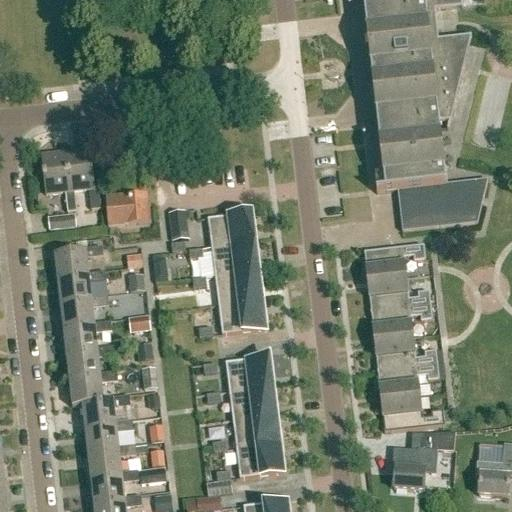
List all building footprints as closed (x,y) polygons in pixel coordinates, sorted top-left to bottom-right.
[(362,0),(385,195),(377,196),(377,197),(398,194),(402,236),(478,227),(488,183),(448,188),(441,126),(450,124),(448,133),(449,133),(472,39),(470,39),(439,43),(435,13),(462,10),(464,0),(362,0)] [(90,154),(66,157),(71,197),(74,196),(89,195),(91,212),(100,211),(97,192),(95,192),(90,154)] [(71,197),(66,157),(41,160),(46,200),(64,198),(66,216),(76,215),(74,196),(71,197)] [(109,230),(150,227),(148,199),(107,202),(109,230)] [(189,242),(186,215),(169,217),(172,244),(189,242)] [(252,218),(208,223),(212,252),(255,247),(252,218)] [(77,220),(50,223),(51,236),(79,234),(77,220)] [(172,248),(173,257),(186,255),(185,247),(172,248)] [(259,276),(255,247),(212,252),(215,281),(259,276)] [(426,264),(424,249),(364,256),(368,287),(405,282),(402,261),(414,260),(415,265),(425,264),(426,264)] [(86,257),(55,260),(58,285),(90,282),(89,278),(87,263),(104,261),(102,251),(85,253),(86,257)] [(189,255),(190,263),(203,262),(202,253),(189,255)] [(128,273),(143,271),(141,259),(126,260),(128,273)] [(155,288),(168,287),(165,262),(152,263),(155,288)] [(90,288),(107,286),(105,276),(89,278),(90,282),(58,285),(61,310),(93,307),(92,303),(90,288)] [(263,304),(259,276),(215,281),(219,310),(263,304)] [(114,298),(129,296),(127,279),(112,280),(114,298)] [(206,282),(193,284),(194,292),(207,291),(206,282)] [(407,303),(405,282),(368,287),(371,316),(431,309),(430,295),(429,295),(429,296),(418,297),(419,302),(407,303)] [(109,311),(108,301),(92,303),(93,307),(61,310),(64,336),(96,332),(95,328),(93,313),(109,311)] [(266,334),(263,304),(219,310),(222,339),(266,334)] [(433,324),(431,309),(371,316),(374,346),(412,342),(409,321),(421,320),(422,325),(432,324),(433,324)] [(131,337),(151,335),(149,320),(129,322),(131,337)] [(96,338),(112,336),(111,326),(95,328),(96,332),(64,336),(67,361),(98,357),(98,353),(96,338)] [(212,332),(199,333),(200,342),(213,341),(212,332)] [(414,363),(412,342),(374,346),(378,376),(438,369),(437,355),(435,355),(425,356),(426,362),(414,363)] [(139,366),(153,364),(151,349),(137,351),(139,366)] [(99,363),(115,361),(114,351),(98,353),(98,357),(67,361),(69,386),(101,382),(101,378),(99,363)] [(270,362),(226,367),(230,396),(273,391),(270,362)] [(216,368),(203,369),(205,379),(218,377),(216,368)] [(440,383),(438,369),(378,376),(381,406),(419,402),(416,381),(428,379),(429,385),(439,383),(439,384),(440,383)] [(144,394),(157,392),(155,372),(142,374),(144,394)] [(104,407),(102,387),(118,385),(117,376),(101,378),(101,382),(69,386),(72,411),(82,410),(104,408),(104,407)] [(277,420),(273,391),(230,396),(233,425),(277,420)] [(220,397),(207,399),(208,408),(221,406),(220,397)] [(117,432),(116,426),(114,412),(131,410),(129,400),(112,402),(112,406),(104,407),(104,408),(82,410),(85,435),(117,432)] [(149,412),(160,411),(159,400),(148,401),(149,412)] [(421,422),(419,402),(381,406),(385,436),(445,429),(444,414),(442,415),(432,416),(433,421),(421,422)] [(280,448),(277,420),(233,425),(237,454),(280,448)] [(117,436),(133,435),(132,425),(116,426),(117,432),(85,435),(88,460),(119,457),(119,451),(117,436)] [(152,447),(165,445),(163,430),(150,432),(152,447)] [(454,457),(456,439),(419,440),(416,472),(395,471),(393,493),(424,495),(426,474),(435,474),(437,458),(454,457)] [(226,446),(213,447),(214,456),(227,455),(226,446)] [(284,478),(280,448),(237,454),(240,483),(284,478)] [(511,481),(511,449),(503,448),(501,468),(477,466),(476,478),(480,478),(478,499),(508,502),(510,481),(511,481)] [(122,476),(120,461),(136,460),(135,450),(119,451),(119,457),(88,460),(91,485),(122,481),(122,476)] [(153,472),(165,471),(163,455),(151,457),(153,472)] [(165,472),(139,475),(141,489),(167,486),(165,472)] [(124,501),(123,486),(139,484),(138,474),(122,476),(122,481),(91,485),(94,510),(125,506),(124,501)] [(217,477),(218,486),(231,484),(230,476),(217,477)] [(207,488),(208,500),(233,497),(231,485),(207,488)] [(125,511),(142,509),(141,499),(124,501),(125,506),(94,510),(93,511),(125,511)] [(155,511),(172,511),(171,499),(155,501),(155,511)] [(197,511),(221,511),(220,501),(196,504),(197,511)]
